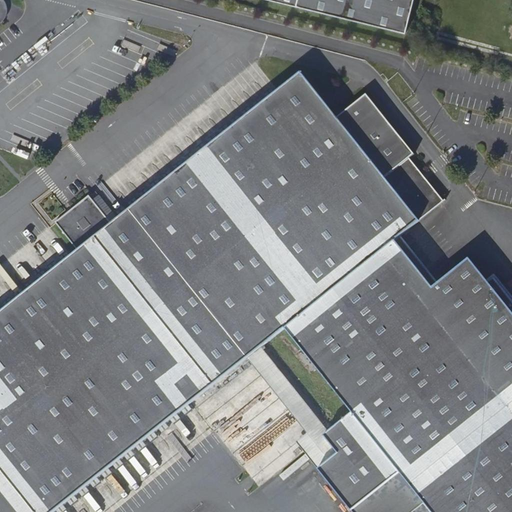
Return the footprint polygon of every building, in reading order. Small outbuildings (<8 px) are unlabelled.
[(274,0),(297,6),(404,34),(412,0),(274,0)] [(371,217),(394,129),(367,94),(337,117),(302,73),(112,224),(89,195),(56,222),(78,251),(0,313),(0,511),(54,511),(285,328),(286,328),(357,271),(365,241),(371,217)] [(402,236),(397,240),(434,287),(439,284),(402,236)] [(352,412),(333,428),(324,436),(338,453),(318,469),(352,511),(511,511),(511,310),(488,280),(471,259),(439,284),(434,287),(397,240),(357,272),(286,328),(352,412)] [(357,272),(357,271),(286,328),(357,272)] [(511,296),(495,275),(488,280),(511,310),(511,296)]
